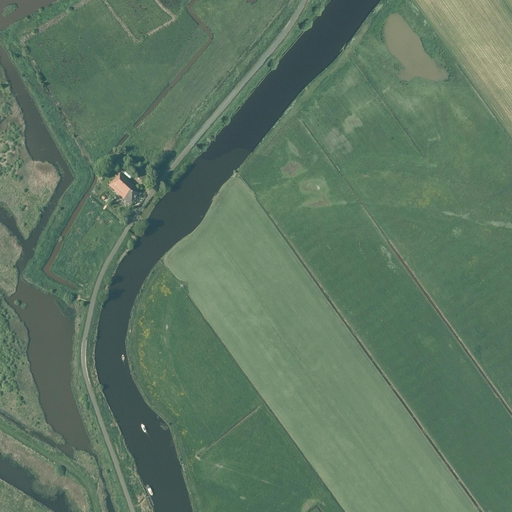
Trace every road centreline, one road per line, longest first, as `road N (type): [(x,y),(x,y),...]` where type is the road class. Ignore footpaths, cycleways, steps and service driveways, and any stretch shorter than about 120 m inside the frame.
road 1 (unclassified): [(132,511),(84,372),(97,283),(146,199),(304,0)]
road 2 (track): [(96,511),(82,477),(0,422)]
